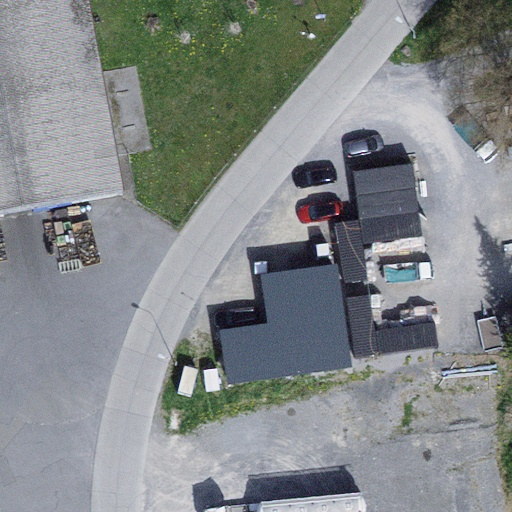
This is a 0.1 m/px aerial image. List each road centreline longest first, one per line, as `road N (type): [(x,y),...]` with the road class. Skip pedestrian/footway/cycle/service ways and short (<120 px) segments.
road 1 (residential): [(118,456),(139,362),(196,246),(403,0)]
road 2 (residential): [(118,456),(0,505)]
road 3 (residential): [(0,435),(118,456)]
